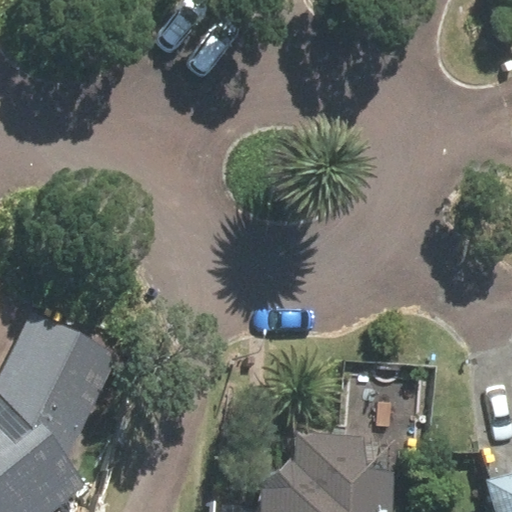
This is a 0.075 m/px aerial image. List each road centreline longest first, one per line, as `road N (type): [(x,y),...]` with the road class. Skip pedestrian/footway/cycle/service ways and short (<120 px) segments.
road 1 (residential): [(188,115),(234,69),(265,58),(331,65),(359,83),(393,138),(389,206),(371,237),(310,274),(239,266),(209,245),(188,216),(177,146)]
road 2 (residential): [(177,146),(78,135),(0,111)]
